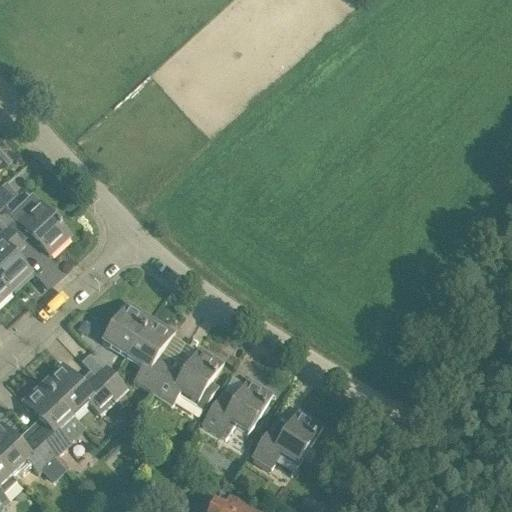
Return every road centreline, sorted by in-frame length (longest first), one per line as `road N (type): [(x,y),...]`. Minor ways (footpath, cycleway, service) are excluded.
road 1 (residential): [(400,423),(189,287),(131,233)]
road 2 (residential): [(131,233),(0,91)]
road 3 (residential): [(0,372),(131,233)]
